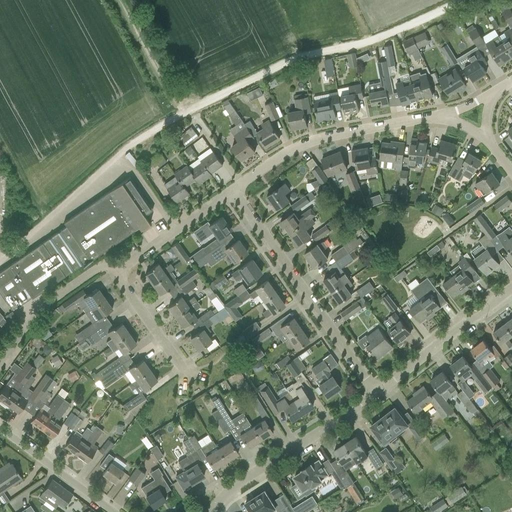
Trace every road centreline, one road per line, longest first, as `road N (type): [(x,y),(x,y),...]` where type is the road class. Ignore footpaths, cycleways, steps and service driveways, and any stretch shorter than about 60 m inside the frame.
road 1 (unclassified): [(0,255),(149,134),(271,63),(359,45),(456,0)]
road 2 (residential): [(375,393),(232,189)]
road 3 (residential): [(232,189),(314,140),(448,117)]
road 4 (residential): [(213,511),(236,485),(375,393)]
road 5 (residential): [(375,393),(511,288)]
road 6 (residential): [(113,274),(97,263),(42,305),(0,363)]
road 7 (residential): [(232,189),(113,274)]
road 8 (residential): [(112,511),(0,427)]
road 9 (residential): [(185,374),(113,274)]
